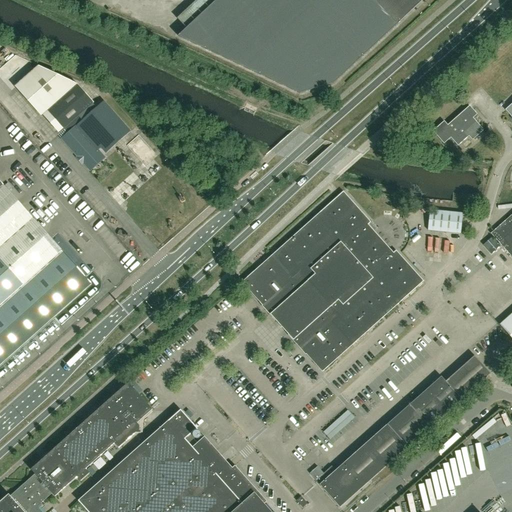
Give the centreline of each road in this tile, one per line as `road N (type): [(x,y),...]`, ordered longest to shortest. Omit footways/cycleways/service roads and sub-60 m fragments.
road 1 (primary): [(0,455),(498,0)]
road 2 (primary): [(470,0),(0,423)]
road 3 (unclassified): [(363,511),(495,393)]
